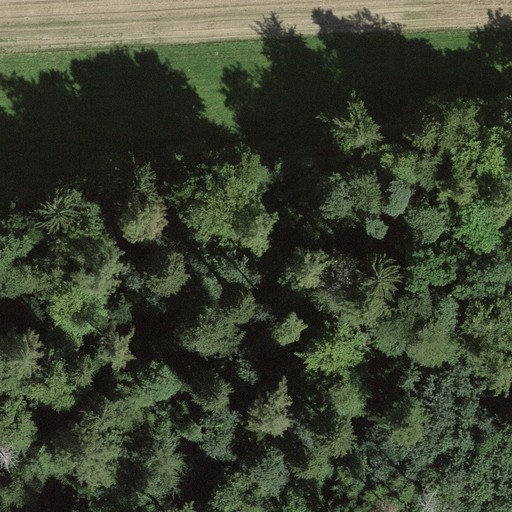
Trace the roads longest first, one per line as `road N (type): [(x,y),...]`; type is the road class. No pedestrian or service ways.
road 1 (track): [(511,227),(489,240),(305,220),(216,233),(79,349),(0,369)]
road 2 (track): [(401,232),(391,313),(320,511)]
